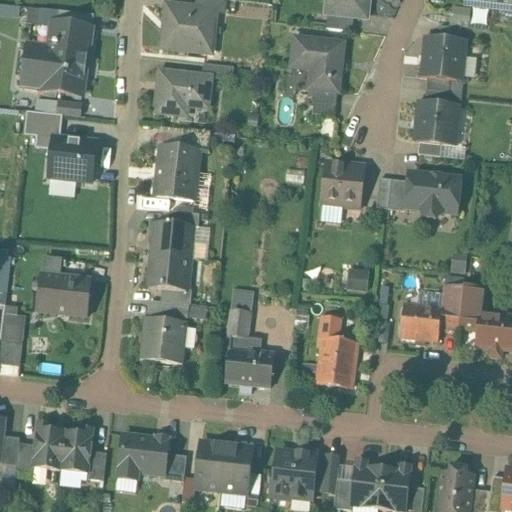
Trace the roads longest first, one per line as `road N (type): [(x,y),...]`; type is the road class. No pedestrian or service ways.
road 1 (residential): [(137,0),(110,400)]
road 2 (residential): [(110,400),(366,434)]
road 3 (residential): [(366,434),(377,363),(511,380)]
road 4 (residential): [(366,434),(511,449)]
road 5 (residential): [(412,0),(374,125)]
